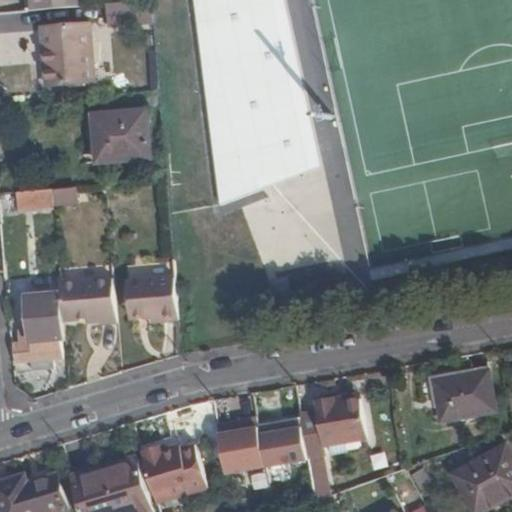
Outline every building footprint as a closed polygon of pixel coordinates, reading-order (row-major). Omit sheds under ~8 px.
[(30,0),(32,12),(77,8),(76,0),(30,0)] [(182,0),(200,94),(236,87),(220,0),(182,0)] [(107,28),(152,24),(151,2),(106,6),(107,28)] [(44,29),(46,52),(55,51),(58,88),(93,85),(88,25),(44,29)] [(49,89),(58,88),(55,51),(46,52),(49,89)] [(200,94),(224,223),(260,216),(236,87),(200,94)] [(97,117),(101,164),(154,159),(149,112),(97,117)] [(78,204),(77,188),(52,190),(53,206),(78,204)] [(21,210),(53,206),(52,190),(19,193),(21,210)] [(175,277),(129,282),(132,319),(149,317),(163,316),(163,322),(179,321),(175,277)] [(111,279),(59,284),(60,293),(62,322),(97,318),(97,323),(115,321),(111,279)] [(62,322),(60,293),(24,297),(28,331),(17,332),(18,345),(12,345),(14,364),(25,363),(26,371),(46,369),(46,361),(55,360),(61,359),(59,341),(63,340),(62,322)] [(294,322),(290,302),(275,304),(278,325),(294,322)] [(322,322),(323,331),(338,329),(337,319),(329,320),(328,311),(315,313),(317,322),(322,322)] [(491,372),(436,382),(444,423),(498,413),(491,372)] [(325,445),(367,437),(360,401),(336,406),(335,401),(316,404),(317,414),(301,416),(309,458),(321,456),(326,455),(325,445)] [(143,453),(165,447),(164,442),(142,448),(143,453)] [(143,453),(157,505),(209,491),(197,448),(183,452),(181,448),(175,449),(174,444),(165,447),(143,453)] [(511,452),(509,447),(458,474),(477,511),(484,511),(511,496),(511,452)] [(317,502),(329,497),(321,456),(309,458),(317,502)] [(96,480),(76,486),(83,511),(152,511),(138,462),(121,467),(118,460),(93,468),(96,480)] [(57,467),(0,482),(0,504),(2,511),(65,511),(70,511),(57,467)] [(421,473),(411,478),(421,496),(431,490),(421,473)] [(325,511),(345,500),(341,493),(329,497),(317,502),(322,511),(325,511)] [(234,511),(232,499),(200,511),(234,511)]
